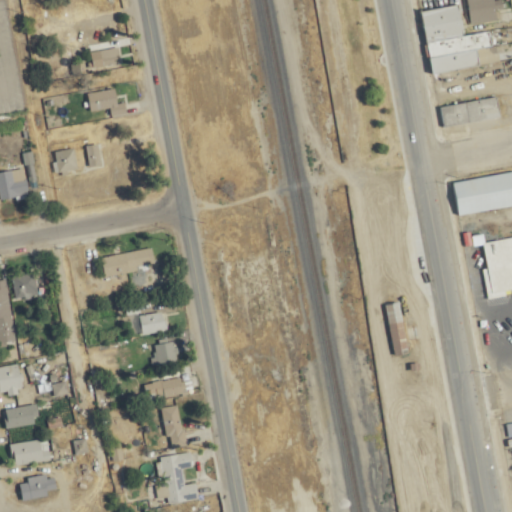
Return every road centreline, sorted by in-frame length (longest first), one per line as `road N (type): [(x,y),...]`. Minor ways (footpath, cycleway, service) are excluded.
road 1 (residential): [(236,511),(142,0)]
road 2 (tertiary): [(488,511),(394,0)]
road 3 (residential): [(0,234),(178,199)]
